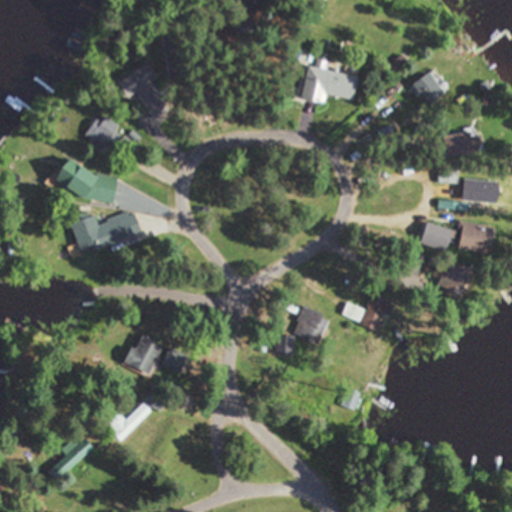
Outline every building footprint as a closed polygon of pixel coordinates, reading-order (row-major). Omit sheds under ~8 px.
[(237,0),(237,9),(264,9),(263,0),(237,0)] [(310,62),(302,98),(325,103),(327,94),(354,100),(359,76),(326,68),(326,65),(310,62)] [(152,81),(156,78),(148,65),(117,83),(127,99),(138,93),(154,120),(169,111),(152,81)] [(424,105),(449,95),(439,71),(414,81),(424,105)] [(84,137),(106,153),(115,141),(129,152),(133,146),(121,136),(125,132),(102,114),(84,137)] [(445,155),(478,155),(477,134),(444,134),(445,155)] [(115,201),(119,175),(64,166),(60,191),(115,201)] [(83,255),(142,233),(134,210),(98,223),(95,215),(72,224),(83,255)] [(496,227),(459,221),(458,229),(426,224),(423,245),(492,255),(496,227)] [(464,292),(471,268),(446,261),(439,286),(464,292)] [(389,313),(397,300),(378,290),(360,322),(377,332),(388,312),(389,313)] [(292,331),(312,343),(327,318),(307,306),(292,331)] [(126,363),(150,375),(164,346),(141,334),(126,363)] [(294,355),(294,337),(278,337),(278,355),(294,355)] [(161,365),(180,374),(189,356),(170,347),(161,365)] [(126,420),(118,412),(105,425),(122,441),(154,409),(157,412),(167,402),(155,390),(126,420)] [(66,488),(93,459),(74,442),(47,471),(66,488)] [(0,475),(0,492),(8,487),(0,475)]
